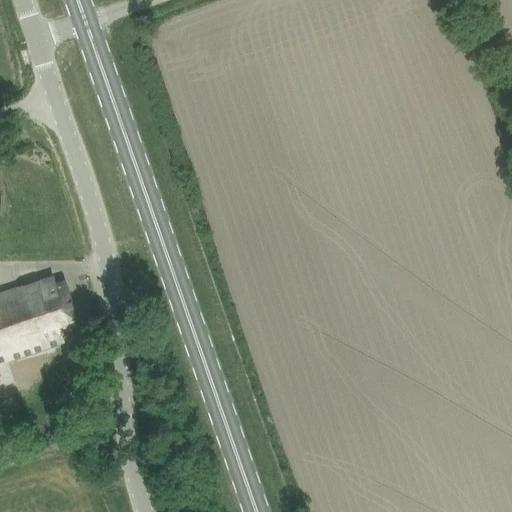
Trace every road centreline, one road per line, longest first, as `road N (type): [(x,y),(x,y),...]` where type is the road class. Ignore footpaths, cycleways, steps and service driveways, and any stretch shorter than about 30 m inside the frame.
road 1 (primary): [(255,511),(84,23)]
road 2 (unclassified): [(144,511),(124,430),(104,251),(55,99)]
